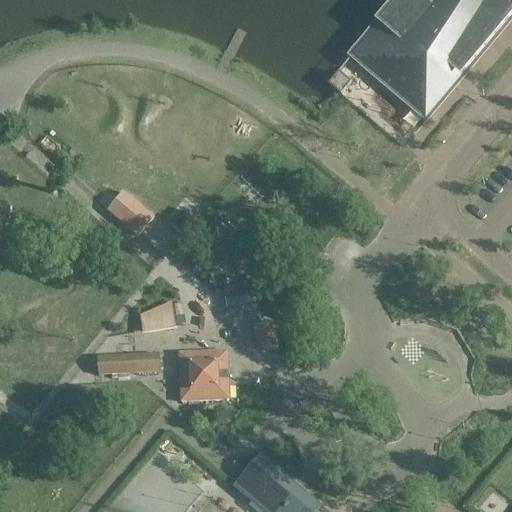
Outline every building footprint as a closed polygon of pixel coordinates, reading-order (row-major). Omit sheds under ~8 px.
[(511,0),(401,0),(352,58),(427,121),(447,98),(452,91),(511,19),(511,0)] [(341,96),(352,84),(339,74),(329,86),(341,96)] [(122,194),(106,212),(137,238),(152,220),(122,194)] [(170,227),(183,237),(193,224),(180,214),(170,227)] [(212,304),(249,302),(248,286),(228,287),(215,293),(211,295),(212,304)] [(187,323),(184,303),(176,304),(179,324),(187,323)] [(141,320),(144,337),(177,331),(172,306),(141,320)] [(254,328),(258,351),(278,348),(274,325),(254,328)] [(181,404),(230,402),(228,365),(221,365),(221,354),(179,355),(181,404)] [(161,374),(160,356),(98,359),(99,377),(161,374)] [(261,456),(233,489),(260,511),(319,511),(322,509),(322,508),(297,486),(296,486),(261,456)]
